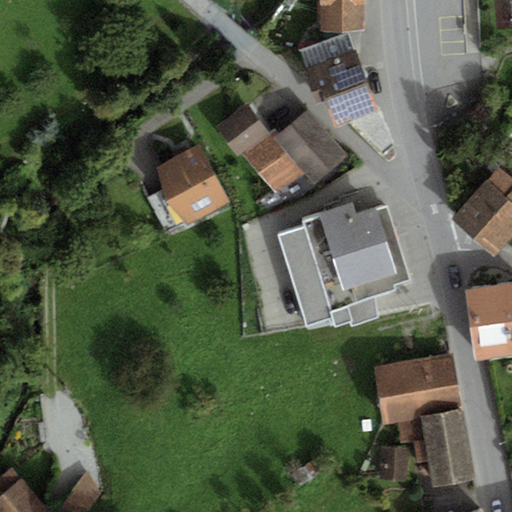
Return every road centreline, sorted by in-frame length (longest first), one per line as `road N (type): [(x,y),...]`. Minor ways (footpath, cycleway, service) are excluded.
road 1 (residential): [(439,220),(191,0)]
road 2 (tertiary): [(493,511),(445,246)]
road 3 (tertiary): [(439,220),(401,87),(392,0)]
